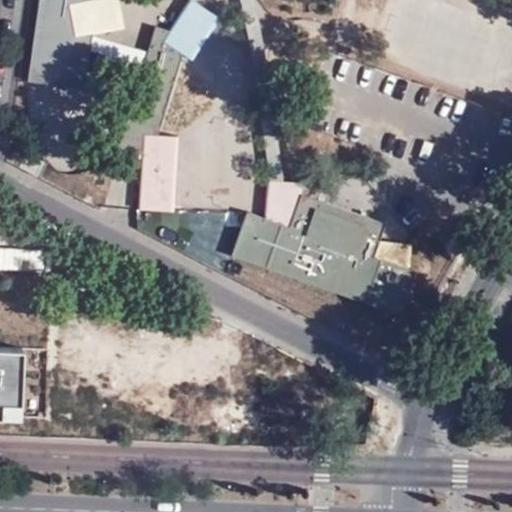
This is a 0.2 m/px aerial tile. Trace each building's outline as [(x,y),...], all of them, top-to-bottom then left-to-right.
[(38,0),(28,81),(83,90),(91,35),(123,28),(118,0),(38,0)] [(191,60),(218,17),(191,0),(187,0),(168,30),(155,26),(118,147),(141,153),(137,210),(174,211),(177,136),(157,135),(181,54),(191,60)] [(302,195),(302,182),(266,180),(263,218),(290,227),(302,195)] [(263,218),(249,213),(233,256),(400,315),(415,272),(373,257),(386,224),(302,195),(290,227),(263,218)] [(265,343),(253,363),(280,378),(292,358),(265,343)] [(0,413),(16,414),(19,347),(0,345),(0,413)]
